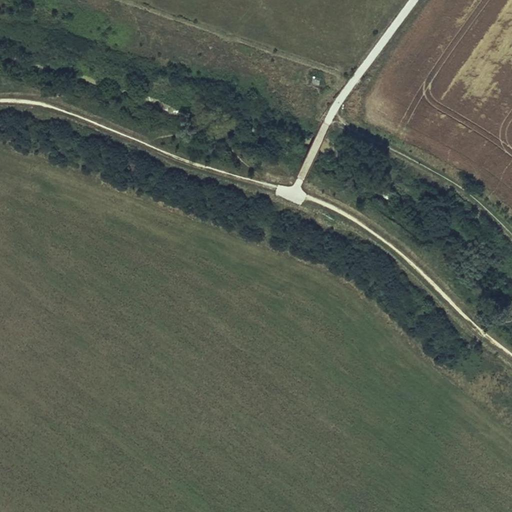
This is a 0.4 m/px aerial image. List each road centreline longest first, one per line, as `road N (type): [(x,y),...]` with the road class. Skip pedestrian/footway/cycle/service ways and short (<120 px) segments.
road 1 (tertiary): [(0,163),(42,172),(323,283),(511,436)]
road 2 (tertiary): [(511,392),(321,234),(55,138),(0,127)]
road 3 (track): [(511,237),(452,184),(322,115)]
